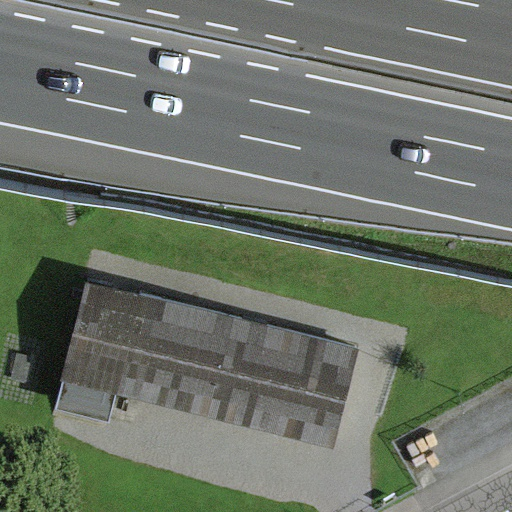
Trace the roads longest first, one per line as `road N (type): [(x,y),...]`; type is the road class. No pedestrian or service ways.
road 1 (motorway): [(0,64),(511,172)]
road 2 (motorway): [(511,38),(324,0)]
